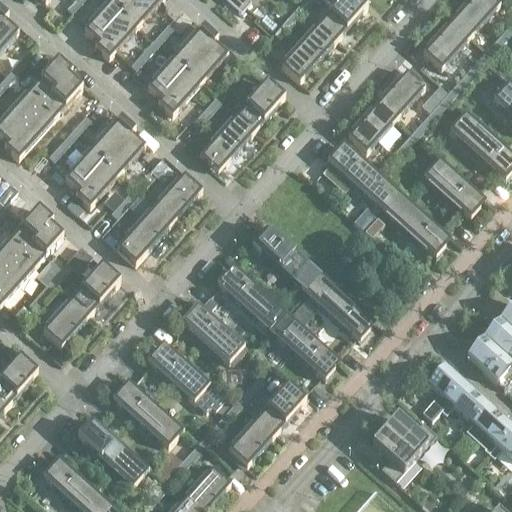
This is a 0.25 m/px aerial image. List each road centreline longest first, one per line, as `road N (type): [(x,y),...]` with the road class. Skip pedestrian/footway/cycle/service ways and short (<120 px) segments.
road 1 (residential): [(242,213),(0,2)]
road 2 (residential): [(428,345),(280,511)]
road 3 (residential): [(161,302),(0,161)]
road 4 (residential): [(324,123),(185,0)]
road 5 (residential): [(324,123),(437,0)]
road 6 (residential): [(76,395),(161,302)]
road 7 (residential): [(511,251),(428,345)]
road 8 (residential): [(242,213),(324,123)]
road 9 (residential): [(161,302),(242,213)]
